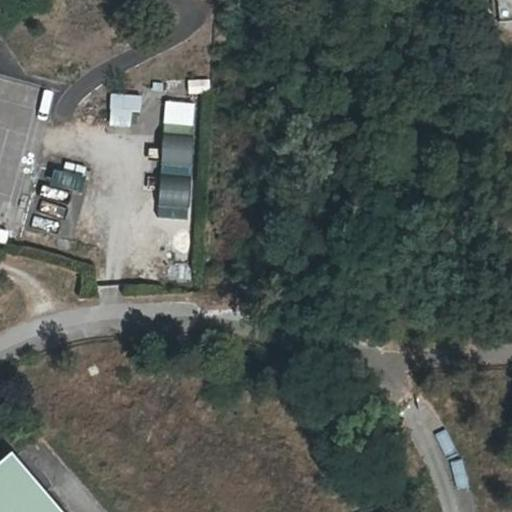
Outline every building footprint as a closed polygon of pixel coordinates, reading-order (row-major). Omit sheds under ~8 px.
[(511,13),(511,0),(502,0),(504,14),(511,13)] [(187,79),(187,91),(208,91),(208,79),(187,79)] [(108,125),(137,126),(138,93),(109,92),(108,125)] [(161,99),(161,176),(192,177),(192,99),(161,99)] [(79,161),(54,162),(56,237),(81,236),(79,161)] [(0,511),(62,511),(51,482),(21,447),(0,454),(0,511)]
